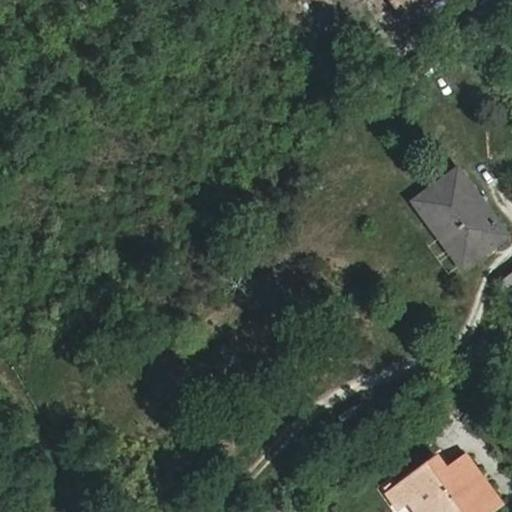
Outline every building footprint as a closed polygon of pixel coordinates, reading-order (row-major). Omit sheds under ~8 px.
[(391,0),(409,22),(437,0),(391,0)] [(428,244),(431,248),(487,208),(460,170),(416,202),(439,235),(428,244)] [(487,208),(431,248),(451,278),(508,237),(487,208)] [(511,299),(511,277),(502,286),(511,299)] [(472,511),(475,511),(492,511),(503,505),(468,457),(448,471),(438,458),(388,493),(398,509),(409,501),(417,511),(420,511),(424,510),(425,511),(472,511)]
